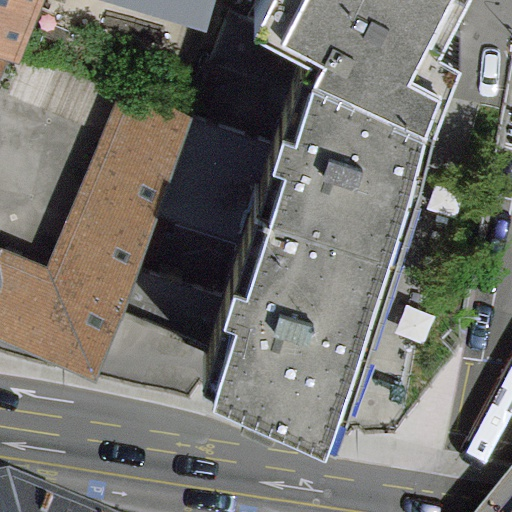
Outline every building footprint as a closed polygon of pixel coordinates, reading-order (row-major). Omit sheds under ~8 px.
[(0,0),(0,36),(16,43),(32,0),(0,0)] [(319,46),(435,101),(464,32),(442,20),(452,0),(259,0),(259,1),(324,32),(319,46)] [(292,82),(305,40),(233,9),(214,58),(292,82)] [(0,77),(16,43),(0,36),(0,77)] [(273,140),(261,178),(403,223),(435,101),(319,46),(305,40),(292,82),(273,140)] [(12,87),(95,120),(111,79),(29,47),(12,87)] [(62,264),(31,338),(101,368),(105,359),(124,303),(138,265),(158,209),(192,115),(134,92),(62,264)] [(273,140),(192,115),(158,209),(243,236),(261,178),(273,140)] [(340,409),(403,223),(261,178),(243,236),(226,292),(210,338),(208,351),(340,409)] [(0,325),(31,338),(62,264),(0,245),(0,325)] [(226,292),(138,265),(124,303),(210,338),(226,292)]
